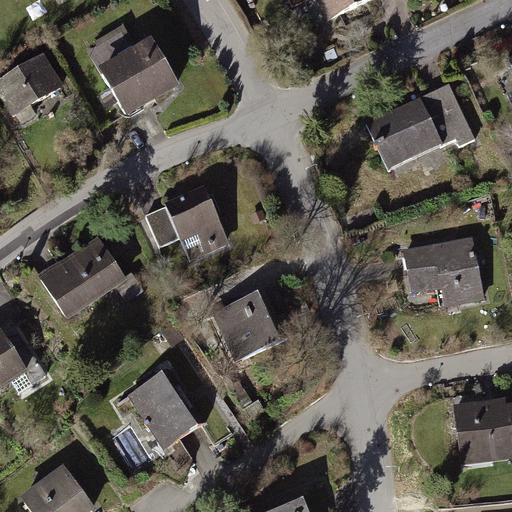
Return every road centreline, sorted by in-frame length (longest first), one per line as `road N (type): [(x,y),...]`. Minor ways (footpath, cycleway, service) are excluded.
road 1 (residential): [(267,118),(128,174),(0,258)]
road 2 (residential): [(267,118),(323,259),(362,395)]
road 3 (residential): [(267,118),(511,4)]
road 4 (residential): [(179,511),(319,415),(362,395)]
road 5 (residential): [(362,395),(410,375),(511,356)]
road 6 (residential): [(201,0),(267,118)]
